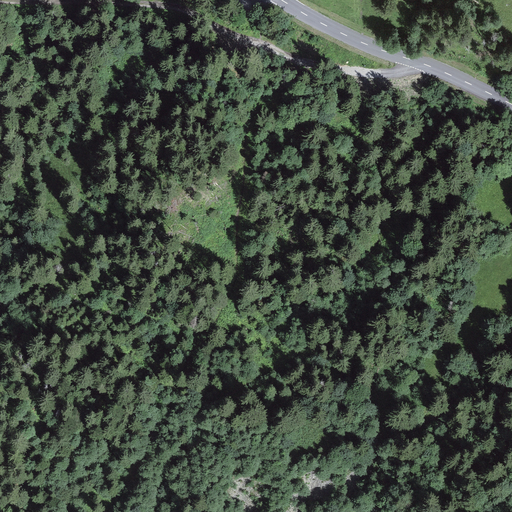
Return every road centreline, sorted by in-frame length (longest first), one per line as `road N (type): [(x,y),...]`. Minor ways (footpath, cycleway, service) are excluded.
road 1 (track): [(425,65),(380,71),(313,64),(177,7),(29,0)]
road 2 (tertiary): [(281,0),(511,104)]
